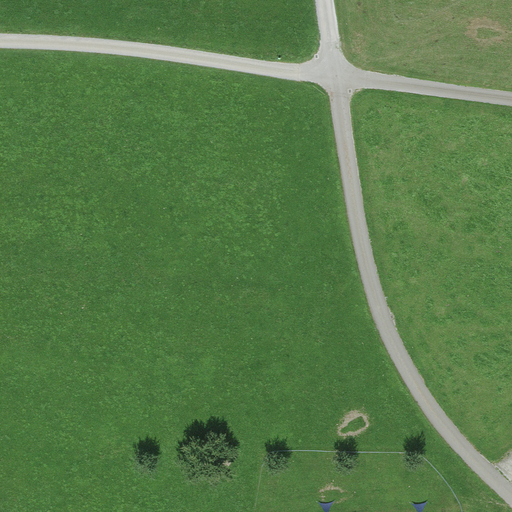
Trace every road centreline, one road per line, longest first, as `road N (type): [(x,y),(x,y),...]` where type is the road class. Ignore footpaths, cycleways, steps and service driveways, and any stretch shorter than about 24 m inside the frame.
road 1 (track): [(511,489),(443,418),(380,302),(355,198),(339,73)]
road 2 (track): [(0,36),(100,35),(339,73)]
road 3 (residential): [(339,73),(511,95)]
